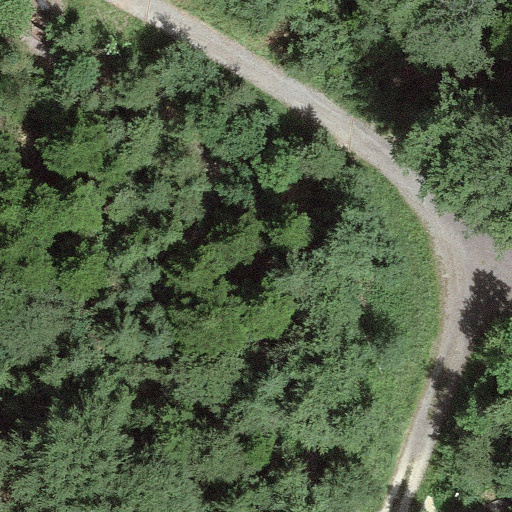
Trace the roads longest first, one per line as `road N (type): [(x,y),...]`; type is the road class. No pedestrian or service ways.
road 1 (track): [(137,0),(339,120),(388,159),(482,265),(511,275)]
road 2 (track): [(391,511),(482,265)]
